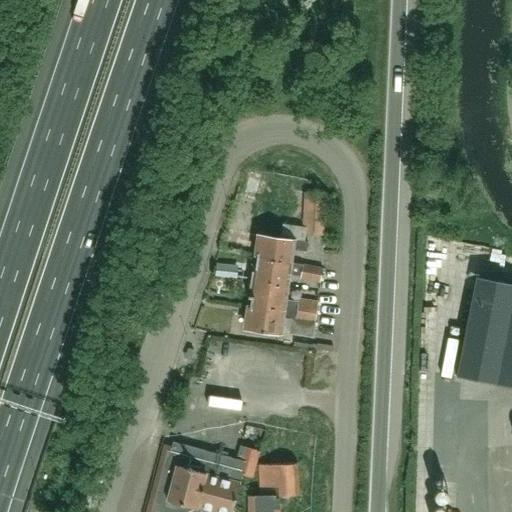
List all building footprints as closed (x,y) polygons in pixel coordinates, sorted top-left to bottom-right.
[(323,232),(324,193),(304,193),(303,232),(323,232)] [(252,256),(290,262),(292,250),(307,252),(308,240),(256,232),(252,256)] [(302,263),(290,262),(252,256),(249,279),(266,282),(269,285),(287,289),(289,273),(300,274),(300,277),(320,281),(323,268),(302,263)] [(225,275),(227,262),(216,261),(215,274),(225,275)] [(511,282),(475,275),(456,375),(511,386),(511,282)] [(295,308),(317,311),(318,301),(298,298),(298,300),(285,299),(287,289),(269,285),(266,282),(249,279),(245,307),(271,312),(272,306),(295,310),(295,308)] [(313,336),(317,311),(295,308),(295,310),(272,306),(271,312),(245,307),(242,323),(245,326),(245,328),(280,334),(282,316),(291,318),(289,333),(313,336)] [(230,511),(235,490),(208,485),(210,472),(250,479),(255,452),(237,449),(235,460),(158,445),(145,511),(230,511)] [(277,501),(294,501),(295,468),(256,467),(256,490),(277,490),(277,501)] [(438,511),(475,511),(474,479),(437,481),(438,511)] [(278,511),(278,499),(247,500),(247,511),(278,511)]
